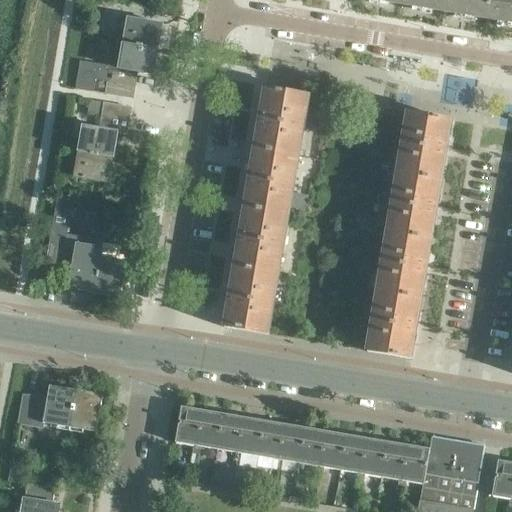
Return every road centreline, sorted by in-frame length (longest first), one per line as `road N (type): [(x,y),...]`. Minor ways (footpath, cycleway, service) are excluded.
road 1 (residential): [(154,351),(216,8)]
road 2 (tertiary): [(463,406),(154,351)]
road 3 (residential): [(511,54),(216,8)]
road 4 (residential): [(463,406),(505,164)]
road 5 (residential): [(121,511),(154,351)]
road 6 (tertiary): [(154,351),(0,329)]
